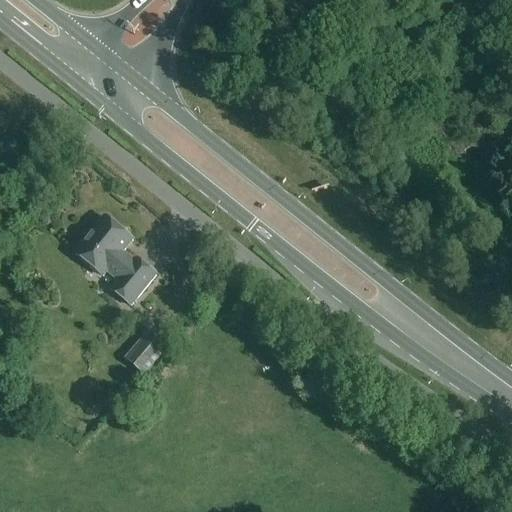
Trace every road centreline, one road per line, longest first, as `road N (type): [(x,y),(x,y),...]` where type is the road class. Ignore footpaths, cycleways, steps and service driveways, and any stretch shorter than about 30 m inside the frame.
road 1 (residential): [(0,61),(359,349),(511,452)]
road 2 (secondary): [(85,91),(511,423)]
road 3 (secondary): [(511,380),(132,79)]
